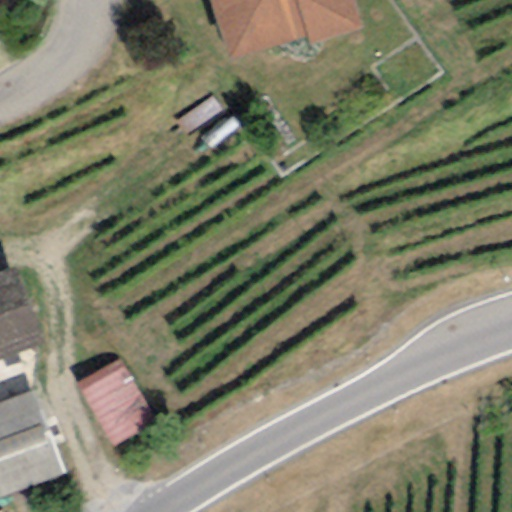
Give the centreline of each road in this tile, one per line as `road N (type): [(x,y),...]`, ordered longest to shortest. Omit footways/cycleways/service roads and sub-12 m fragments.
road 1 (tertiary): [(511,336),(470,350),(174,511)]
road 2 (tertiary): [(0,106),(74,49),(87,0)]
